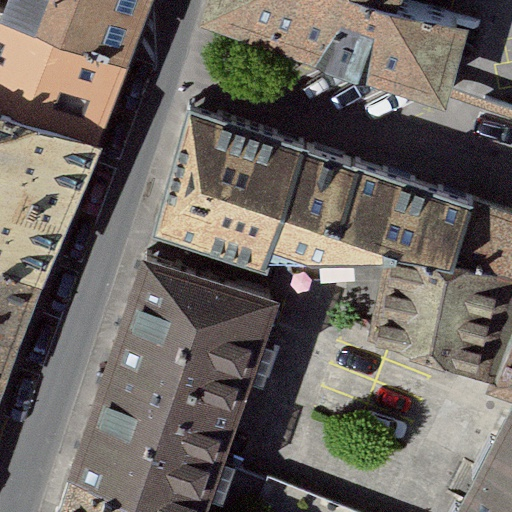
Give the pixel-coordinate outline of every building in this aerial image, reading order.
[(60,0),(50,28),(142,62),(166,0),(60,0)] [(279,47),(296,0),(203,0),(197,20),(279,47)] [(296,0),(279,47),(445,102),(467,21),(401,0),(296,0)] [(0,97),(111,139),(142,62),(50,28),(0,9),(0,97)] [(309,137),(192,94),(157,220),(270,255),(278,229),(309,137)] [(0,258),(57,283),(115,141),(111,139),(0,97),(0,258)] [(309,137),(278,229),(314,243),(392,237),(460,244),(481,189),(309,137)] [(511,263),(511,198),(481,189),(460,244),(511,263)] [(204,511),(284,281),(143,236),(70,459),(201,511),(204,511)] [(434,341),(501,371),(511,345),(511,263),(460,244),(392,237),(374,324),(434,341)] [(0,393),(8,398),(57,283),(0,258),(0,393)] [(497,381),(511,389),(511,345),(501,371),(497,381)] [(511,511),(511,409),(456,511),(511,511)] [(201,511),(70,459),(54,511),(201,511)]
